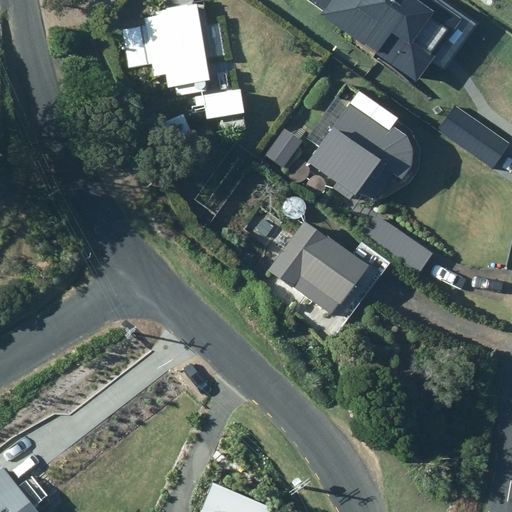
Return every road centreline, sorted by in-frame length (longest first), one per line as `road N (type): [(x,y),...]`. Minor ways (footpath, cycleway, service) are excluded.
road 1 (residential): [(137,287),(294,414),(331,457),(358,511)]
road 2 (residential): [(23,0),(49,127),(137,287)]
road 3 (residential): [(137,287),(0,375)]
